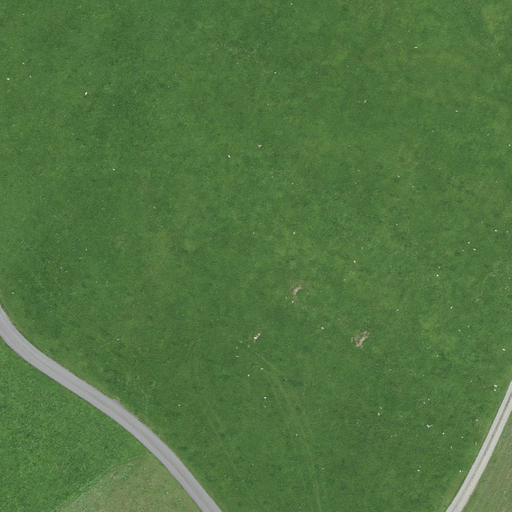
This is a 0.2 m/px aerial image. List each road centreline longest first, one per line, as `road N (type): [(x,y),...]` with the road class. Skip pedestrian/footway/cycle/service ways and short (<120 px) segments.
road 1 (unclassified): [(0,317),(73,383),(152,437),(214,511)]
road 2 (track): [(461,511),(511,402)]
